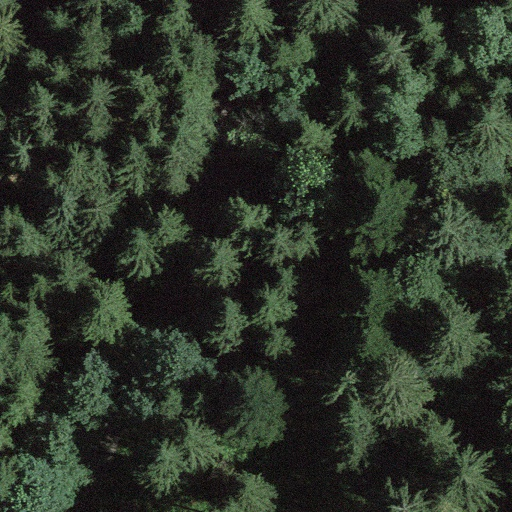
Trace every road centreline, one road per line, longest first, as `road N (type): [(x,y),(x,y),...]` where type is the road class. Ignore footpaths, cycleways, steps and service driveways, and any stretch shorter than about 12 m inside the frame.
road 1 (track): [(78,511),(199,232),(223,0)]
road 2 (track): [(199,232),(417,0)]
